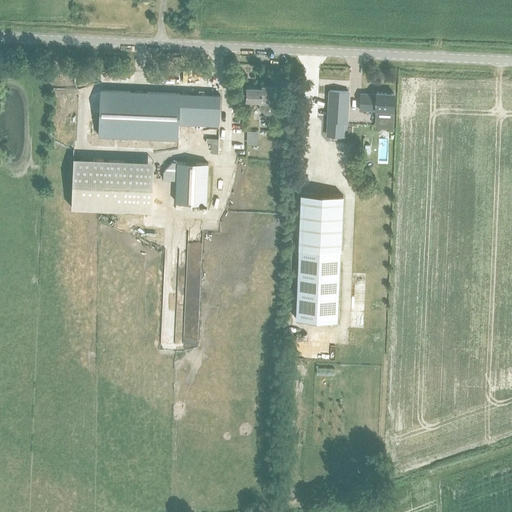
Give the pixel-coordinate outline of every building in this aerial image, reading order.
[(260,101),(259,110),(266,111),(266,115),(272,115),(273,104),(272,104),(272,97),(277,97),(277,86),(262,86),(262,88),(246,87),(246,100),(260,101)] [(100,90),(98,135),(178,138),(179,124),(219,126),(220,95),(100,90)] [(327,135),(343,136),(344,122),(347,122),(349,91),(330,90),(328,121),(327,135)] [(360,110),(363,110),(363,109),(376,110),(376,109),(383,110),(382,116),(393,117),(394,93),(376,92),(376,94),(361,94),(360,110)] [(258,131),(246,131),(246,143),(258,143),(258,131)] [(72,208),(152,211),(154,161),(74,158),(72,208)] [(171,176),(177,176),(176,209),(190,210),(190,203),(206,203),(208,163),(177,162),(177,164),(171,164),(171,176)] [(301,193),(298,248),(299,248),(340,250),(341,250),(343,195),(301,193)] [(299,248),(297,319),(337,321),(340,250),(299,248)]
